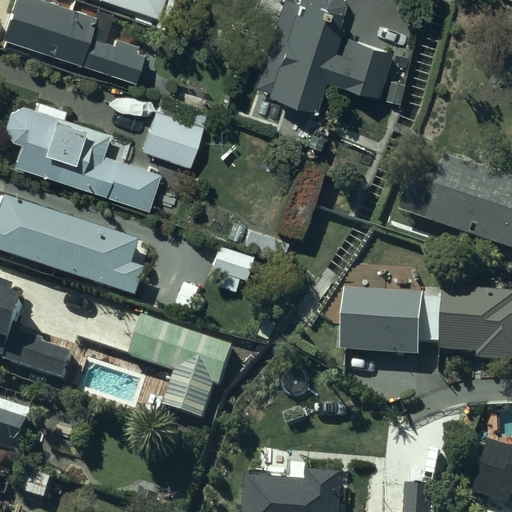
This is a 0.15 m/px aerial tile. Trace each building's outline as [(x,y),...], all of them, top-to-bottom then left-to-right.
[(11,0),(1,34),(131,77),(141,49),(136,47),(138,41),(114,33),(111,42),(86,33),(93,12),(56,0),(11,0)] [(116,0),(156,13),(160,0),(116,0)] [(281,0),(254,83),(311,102),(321,73),(374,90),(388,49),(345,35),(340,50),(330,47),(345,2),(343,0),(281,0)] [(19,140),(12,162),(146,207),(159,170),(101,151),(108,129),(23,101),(7,107),(3,121),(10,137),(19,140)] [(202,125),(155,108),(141,148),(188,165),(202,125)] [(511,179),(446,158),(436,189),(409,180),(398,213),(511,250),(511,179)] [(141,241),(8,197),(0,220),(0,253),(137,299),(147,270),(133,265),(141,241)] [(252,254),(217,242),(209,265),(244,277),(252,254)] [(0,356),(64,377),(72,350),(21,334),(23,328),(16,326),(24,299),(13,296),(16,286),(0,280),(0,356)] [(443,297),(346,291),(343,350),(419,354),(420,344),(441,345),(441,352),(478,354),(477,360),(511,361),(511,291),(443,287),(443,297)] [(234,346),(141,316),(128,357),(174,372),(163,407),(203,420),(214,385),(220,387),(234,346)] [(0,447),(19,454),(33,412),(0,401),(0,447)] [(511,449),(489,442),(473,496),(504,505),(506,500),(511,501),(511,449)] [(306,483),(247,478),(243,511),(340,511),(344,474),(307,471),(306,483)] [(46,482),(20,473),(13,493),(40,502),(46,482)] [(396,511),(392,491),(362,498),(365,511),(396,511)]
